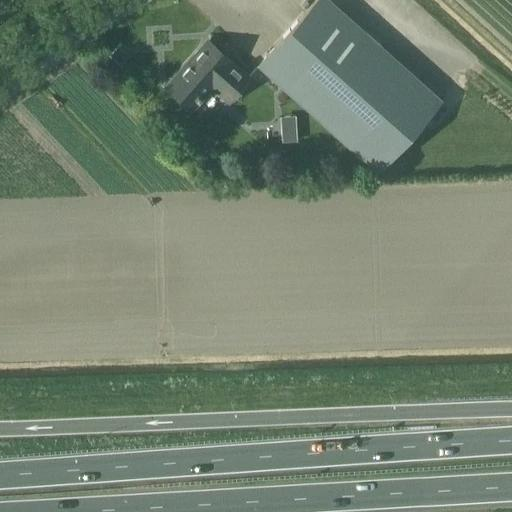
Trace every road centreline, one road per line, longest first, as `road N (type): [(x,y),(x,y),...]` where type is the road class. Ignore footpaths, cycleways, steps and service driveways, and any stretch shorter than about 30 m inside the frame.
road 1 (motorway): [(511,442),(0,477)]
road 2 (motorway): [(511,412),(0,431)]
road 3 (motorway): [(78,511),(511,487)]
road 4 (secondary): [(0,73),(107,0)]
